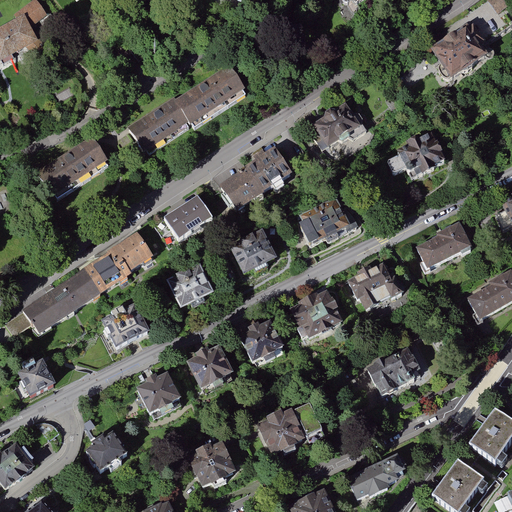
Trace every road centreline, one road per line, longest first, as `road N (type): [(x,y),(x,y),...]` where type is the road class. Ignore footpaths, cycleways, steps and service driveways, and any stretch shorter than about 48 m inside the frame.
road 1 (residential): [(463,0),(0,302)]
road 2 (residential): [(511,173),(56,401)]
road 3 (residential): [(260,0),(147,90),(70,133),(0,157)]
road 4 (residential): [(231,511),(448,407),(472,403)]
road 5 (residential): [(56,401),(74,438),(71,454),(0,511)]
road 6 (tertiary): [(472,403),(395,511)]
